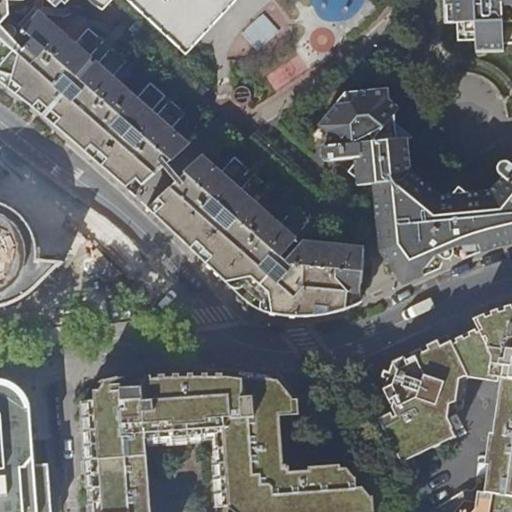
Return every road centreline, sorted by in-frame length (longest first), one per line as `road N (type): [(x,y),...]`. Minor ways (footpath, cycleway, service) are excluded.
road 1 (residential): [(0,119),(142,232),(231,339)]
road 2 (residential): [(231,339),(275,350),(360,339),(511,276)]
road 3 (residential): [(0,353),(231,339)]
